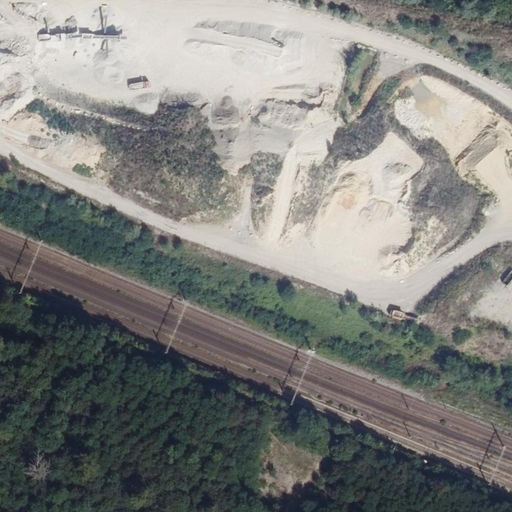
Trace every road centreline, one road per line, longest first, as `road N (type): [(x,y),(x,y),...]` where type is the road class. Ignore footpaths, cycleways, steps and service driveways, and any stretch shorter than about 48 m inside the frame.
road 1 (unknown): [(49,51),(101,147),(126,174),(179,206),(254,227),(307,226),(375,197),(510,105)]
road 2 (unknown): [(510,105),(406,43),(253,0)]
road 3 (unknown): [(399,289),(473,234),(511,220)]
road 4 (unknown): [(168,0),(99,43),(49,51)]
